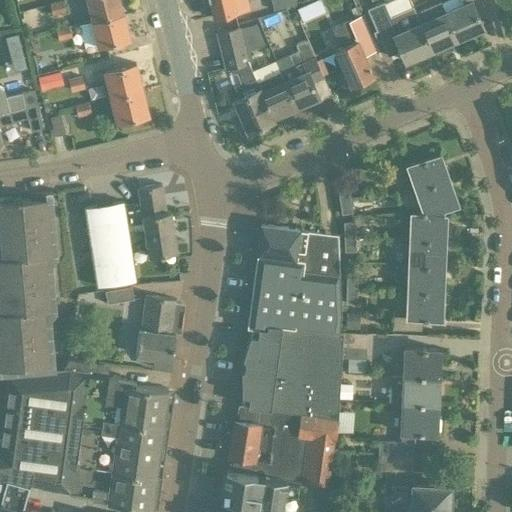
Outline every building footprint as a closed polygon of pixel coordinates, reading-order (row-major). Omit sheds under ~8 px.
[(61,0),(49,3),(49,4),(51,13),(64,9),(61,0)] [(86,0),(91,19),(122,12),(119,0),(86,0)] [(209,0),(214,17),(249,8),(246,0),(209,0)] [(271,0),(273,8),(295,3),(294,0),(271,0)] [(305,19),(327,9),(323,0),(314,0),(299,6),(305,19)] [(448,0),(443,3),(447,13),(458,39),(484,27),(473,2),(476,0),(448,0)] [(406,61),(432,50),(421,24),(420,24),(412,6),(390,16),(383,1),(367,8),(388,56),(401,50),(406,61)] [(332,27),(340,47),(335,50),(350,85),(374,75),(365,55),(376,50),(357,7),(351,9),(355,17),(332,27)] [(129,38),(122,12),(91,19),(97,45),(129,38)] [(447,13),(421,24),(432,50),(458,39),(447,13)] [(215,32),(218,45),(242,40),(245,51),(264,43),(255,24),(240,27),(240,26),(215,32)] [(55,28),(55,29),(57,38),(70,34),(68,25),(55,28)] [(21,41),(19,31),(9,33),(12,43),(21,41)] [(275,59),(280,72),(295,107),(318,97),(312,82),(324,77),(315,56),(307,38),(295,44),(297,50),(275,59)] [(242,40),(218,45),(224,69),(248,63),(245,51),(242,40)] [(111,96),(142,89),(135,63),(105,70),(111,96)] [(41,89),(63,83),(59,70),(37,76),(41,89)] [(257,82),(259,88),(272,117),(295,107),(280,72),(257,82)] [(81,76),(68,80),(70,89),(83,86),(81,76)] [(0,113),(36,103),(33,89),(5,96),(3,89),(0,87),(0,113)] [(273,119),(272,117),(259,88),(234,99),(247,130),(258,126),(259,128),(264,125),(263,124),(273,119)] [(148,114),(142,89),(111,96),(117,122),(148,114)] [(87,102),(74,105),(77,115),(89,111),(87,102)] [(42,127),(36,103),(0,113),(0,139),(0,138),(0,125),(26,118),(29,131),(42,127)] [(63,112),(51,114),(56,134),(68,131),(63,112)] [(406,165),(414,190),(448,178),(439,154),(406,165)] [(448,178),(414,190),(423,213),(439,214),(440,209),(456,203),(448,178)] [(96,285),(136,279),(128,230),(144,228),(148,254),(176,250),(170,209),(165,210),(161,183),(138,187),(140,202),(124,204),(123,200),(84,206),(96,285)] [(337,184),(339,199),(350,197),(348,183),(337,184)] [(0,368),(23,367),(48,364),(43,310),(50,310),(45,255),(51,255),(45,192),(29,193),(29,199),(21,199),(21,202),(0,203),(0,245),(1,258),(0,258),(0,368)] [(350,197),(339,199),(341,214),(352,212),(350,197)] [(410,213),(409,239),(443,241),(444,214),(439,214),(423,213),(410,213)] [(343,222),(344,236),(355,236),(355,221),(343,222)] [(247,324),(251,325),(266,327),(266,323),(339,331),(341,309),(339,274),(315,271),(320,231),(298,228),(298,227),(260,222),(256,252),(257,252),(247,324)] [(355,236),(344,236),(344,251),(356,251),(355,236)] [(409,239),(408,265),(441,266),(443,241),(409,239)] [(408,265),(407,290),(440,292),(441,266),(408,265)] [(346,273),(346,288),(357,288),(357,274),(346,273)] [(105,290),(107,303),(133,298),(131,285),(105,290)] [(357,288),(346,288),(346,303),(357,303),(357,288)] [(439,318),(440,292),(407,290),(405,317),(393,316),(392,328),(423,330),(423,317),(439,318)] [(152,366),(170,368),(175,332),(174,332),(178,303),(179,303),(179,302),(175,301),(176,298),(145,294),(141,326),(140,326),(136,353),(153,355),(152,366)] [(346,312),(345,327),(358,327),(358,312),(346,312)] [(240,403),(337,417),(342,331),(339,331),(266,323),(266,327),(251,325),(250,335),(243,357),(244,358),(244,357),(251,360),(250,369),(242,370),(242,369),(241,369),(242,393),(240,403)] [(342,331),(342,332),(342,344),(366,345),(366,332),(342,331)] [(365,358),(366,345),(342,344),(342,357),(365,358)] [(401,375),(437,376),(438,349),(402,347),(401,375)] [(347,371),(364,372),(365,359),(348,358),(347,371)] [(0,475),(5,477),(27,483),(50,489),(50,488),(91,493),(90,496),(105,498),(105,501),(150,508),(167,389),(124,382),(123,385),(106,383),(109,365),(69,360),(67,368),(54,370),(8,374),(0,430),(0,475)] [(401,375),(400,402),(435,403),(437,376),(401,375)] [(351,383),(339,383),(338,397),(350,397),(351,383)] [(376,439),(375,452),(411,454),(412,432),(434,433),(435,403),(400,402),(398,432),(399,432),(399,440),(376,439)] [(229,461),(228,469),(326,483),(333,439),(334,440),(337,417),(240,403),(238,403),(237,411),(241,412),(242,420),(234,418),(229,454),(237,455),(234,462),(229,461)] [(410,469),(411,454),(375,452),(375,468),(410,469)] [(227,511),(220,511),(219,511),(334,511),(335,485),(326,483),(228,469),(226,469),(222,499),(231,500),(229,511),(227,511)] [(388,476),(387,499),(397,499),(396,511),(448,511),(449,486),(414,484),(414,477),(388,476)] [(22,505),(27,483),(5,477),(0,496),(0,511),(38,511),(40,509),(22,505)]
